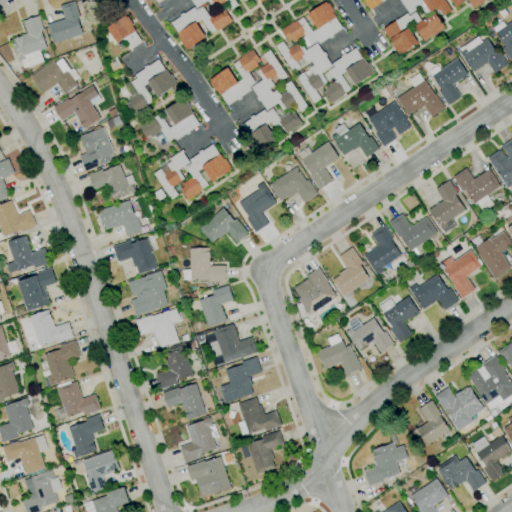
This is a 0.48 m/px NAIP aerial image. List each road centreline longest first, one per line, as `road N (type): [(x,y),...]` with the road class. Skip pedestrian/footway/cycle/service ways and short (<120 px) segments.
road 1 (residential): [(0,88),(56,183),(165,511)]
road 2 (residential): [(511,303),(388,387),(277,501),(244,511)]
road 3 (residential): [(511,100),(264,268)]
road 4 (residential): [(264,268),(343,511)]
road 5 (residential): [(130,0),(228,138)]
